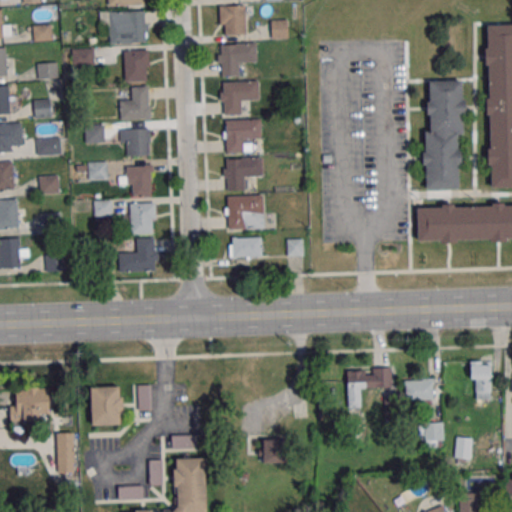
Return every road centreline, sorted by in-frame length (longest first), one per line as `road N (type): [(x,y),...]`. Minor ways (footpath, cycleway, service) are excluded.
road 1 (secondary): [(0,323),(511,305)]
road 2 (residential): [(177,317),(187,279),(176,0)]
